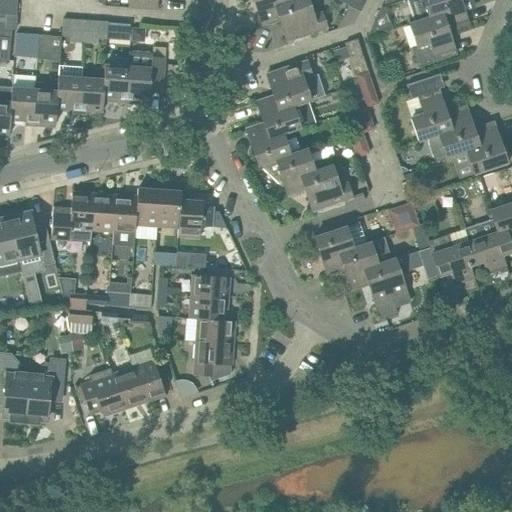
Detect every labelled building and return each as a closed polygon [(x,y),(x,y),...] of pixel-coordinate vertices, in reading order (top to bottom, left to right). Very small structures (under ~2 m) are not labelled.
[(17,0),(0,0),(0,4),(2,5),(2,14),(16,15),(17,0)] [(128,0),(128,7),(157,9),(157,0),(128,0)] [(253,0),(262,26),(279,20),(280,19),(275,4),(287,0),(253,0)] [(287,0),(275,4),(280,19),(279,20),(287,41),(327,28),(321,11),(313,14),(308,0),(287,0)] [(339,0),(349,4),(348,6),(360,12),(365,0),(339,0)] [(459,0),(423,0),(429,16),(429,17),(442,13),(448,31),(468,24),(460,1),(459,0)] [(16,15),(2,14),(0,13),(0,35),(9,37),(9,29),(15,29),(16,15)] [(442,13),(429,17),(429,16),(409,23),(416,45),(412,47),(418,66),(456,53),(448,31),(442,13)] [(62,19),(61,35),(70,35),(69,42),(84,43),(85,20),(62,19)] [(97,38),(107,39),(108,22),(85,20),(84,43),(97,43),(97,38)] [(115,39),(116,27),(116,23),(108,22),(107,39),(115,39)] [(37,57),(38,35),(16,33),(14,56),(37,57)] [(60,58),(60,52),(61,36),(38,35),(37,57),(60,58)] [(0,36),(0,59),(6,60),(9,60),(11,38),(0,36)] [(363,58),(357,39),(345,43),(351,62),(363,58)] [(129,52),(128,63),(125,98),(149,100),(149,91),(162,92),(164,57),(152,56),(153,54),(149,53),(149,52),(132,51),(132,52),(129,52)] [(303,79),(312,76),(306,60),(266,73),(273,95),(274,95),(279,110),(293,105),(310,100),(303,79)] [(104,75),(103,79),(104,79),(103,97),(125,98),(128,63),(105,62),(104,75)] [(359,84),(370,80),(367,70),(355,74),(359,84)] [(58,71),(57,85),(57,90),(56,108),(57,108),(79,110),(81,73),(58,71)] [(104,75),(81,73),(79,110),(102,112),(103,97),(104,79),(103,79),(104,75)] [(13,74),(12,87),(11,102),(10,120),(32,121),(35,88),(34,83),(35,76),(13,74)] [(366,107),(378,103),(370,80),(359,84),(366,106),(366,107)] [(418,97),(423,113),(411,117),(419,141),(427,138),(438,134),(451,130),(445,112),(446,111),(438,88),(422,94),(418,81),(406,85),(411,99),(418,97)] [(35,88),(32,121),(56,123),(57,108),(56,108),(57,90),(57,85),(34,83),(35,88)] [(0,133),(9,135),(10,120),(11,102),(12,87),(0,86),(0,133)] [(279,110),(274,95),(273,95),(256,101),(263,122),(264,122),(269,137),(282,133),(283,133),(300,127),(293,105),(279,110)] [(445,112),(451,130),(438,134),(427,138),(433,157),(437,160),(446,157),(466,151),(466,150),(478,146),(473,128),(466,105),(446,111),(445,112)] [(374,128),(366,107),(366,106),(354,110),(361,130),(362,132),(374,128)] [(473,128),(478,146),(466,150),(466,151),(474,174),(507,163),(493,121),(473,128)] [(264,122),(263,122),(246,128),(258,165),(275,160),(275,159),(290,154),(283,133),(282,133),(269,137),(264,122)] [(361,130),(350,134),(357,157),(369,153),(362,132),(361,130)] [(275,159),(275,160),(288,196),(305,190),(300,175),(314,170),(307,148),(290,154),(275,159)] [(314,170),(300,175),(305,190),(312,212),(352,198),(347,182),(339,185),(331,164),(314,170)] [(413,172),(404,175),(407,183),(416,181),(413,172)] [(136,197),(137,197),(135,216),(157,218),(160,190),(137,188),(136,197)] [(180,200),(181,191),(160,190),(157,218),(179,219),(179,206),(180,200)] [(71,208),(53,206),(51,237),(51,238),(91,241),(92,229),(91,229),(92,211),(94,194),(72,192),(71,208)] [(94,194),(92,211),(91,229),(92,229),(113,231),(115,195),(94,194)] [(137,197),(136,197),(115,195),(113,231),(112,245),(132,246),(134,216),(135,216),(137,197)] [(202,201),(180,200),(179,206),(179,219),(178,235),(199,237),(202,201)] [(511,201),(489,209),(492,220),(496,230),(497,232),(505,229),(511,251),(511,201)] [(407,229),(418,225),(411,203),(399,206),(407,229)] [(399,206),(388,210),(396,232),(407,229),(399,206)] [(22,213),(21,210),(7,213),(19,261),(23,277),(43,272),(42,265),(54,262),(44,220),(32,223),(30,212),(22,213)] [(0,265),(19,261),(7,213),(0,214),(0,265)] [(464,229),(468,240),(476,264),(483,261),(490,283),(509,277),(501,255),(511,251),(505,229),(497,232),(496,230),(492,220),(464,229)] [(359,222),(346,226),(314,236),(326,274),(344,268),(338,253),(353,248),(353,247),(366,243),(359,222)] [(451,272),(458,294),(476,288),(469,266),(476,264),(468,240),(453,245),(449,235),(428,242),(439,276),(451,272)] [(353,247),(353,248),(338,253),(344,268),(351,289),(368,284),(369,283),(363,268),(378,263),(377,263),(391,258),(384,237),(370,241),(366,243),(353,247)] [(164,252),(163,265),(175,265),(176,253),(164,252)] [(176,253),(175,265),(203,267),(203,255),(176,253)] [(377,263),(378,263),(363,268),(369,283),(368,284),(375,305),(393,299),(395,306),(409,302),(395,257),(391,258),(377,263)] [(227,299),(228,277),(192,275),(191,296),(218,298),(227,299)] [(157,294),(165,294),(166,282),(158,282),(157,294)] [(85,303),(86,295),(74,294),(73,302),(85,303)] [(165,294),(157,294),(156,306),(164,307),(165,294)] [(86,295),(85,303),(107,304),(107,296),(86,295)] [(107,304),(128,306),(129,298),(107,296),(107,304)] [(227,299),(218,298),(191,296),(189,318),(198,318),(225,320),(227,299)] [(40,297),(28,300),(30,307),(42,305),(40,297)] [(128,306),(150,308),(151,300),(129,298),(128,306)] [(80,318),(80,310),(68,309),(68,318),(80,318)] [(92,319),(92,311),(80,310),(80,318),(92,319)] [(105,321),(117,322),(117,313),(105,312),(105,321)] [(117,322),(129,322),(129,314),(117,313),(117,322)] [(225,320),(198,318),(196,340),(232,343),(234,321),(225,320)] [(211,376),(212,379),(220,377),(221,378),(228,376),(227,375),(230,374),(232,343),(196,340),(194,375),(211,376)] [(13,353),(0,352),(0,404),(3,405),(2,416),(9,417),(9,421),(24,422),(28,373),(18,372),(19,361),(13,353)] [(40,367),(40,374),(28,373),(24,422),(38,423),(39,419),(46,420),(48,401),(63,402),(67,359),(52,357),(51,363),(48,362),(46,362),(40,367)] [(153,360),(133,367),(144,401),(165,394),(153,360)] [(114,373),(113,368),(110,369),(123,408),(144,401),(133,367),(114,373)] [(85,400),(89,413),(100,409),(102,415),(123,408),(110,369),(89,376),(91,382),(76,387),(75,384),(74,385),(80,403),(81,402),(81,401),(85,400)] [(178,381),(182,396),(196,392),(192,377),(178,381)]
